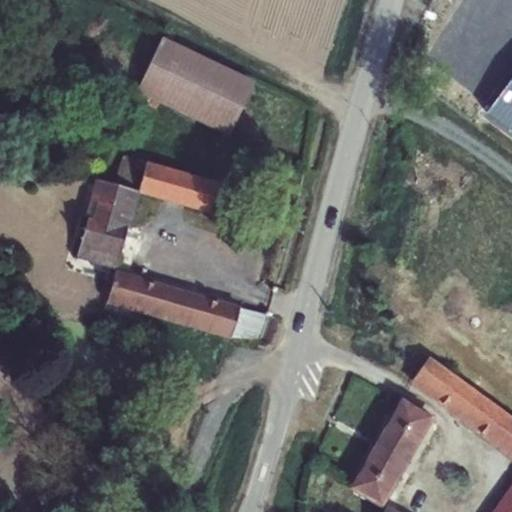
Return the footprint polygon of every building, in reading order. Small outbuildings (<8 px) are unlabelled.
[(160,40),(136,91),(227,136),(252,84),(160,40)] [(484,117),(511,138),(511,88),(508,85),(484,117)] [(145,165),(138,192),(210,212),(218,185),(145,165)] [(98,182),(75,258),(116,268),(138,192),(98,182)] [(114,274),(103,312),(139,322),(142,312),(231,337),(239,311),(114,274)] [(511,511),(511,422),(428,359),(413,380),(511,454),(511,487),(494,511),(511,511)] [(400,402),(351,488),(380,505),(430,418),(400,402)]
